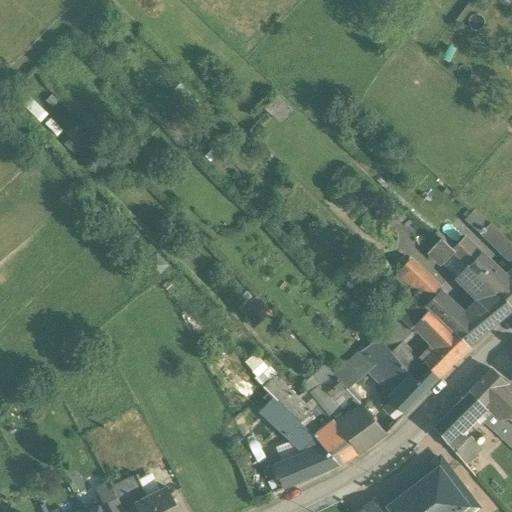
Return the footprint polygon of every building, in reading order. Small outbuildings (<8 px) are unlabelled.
[(480,215),(470,226),(479,235),(479,234),(490,223),(480,215)] [(511,245),(490,223),(479,234),(496,252),(501,251),(511,261),(511,245)] [(440,239),(429,252),(442,265),(453,253),(452,251),(440,239)] [(464,239),(452,251),(453,253),(469,268),(493,292),(494,292),(511,309),(511,284),(506,279),(506,278),(464,239)] [(432,283),(410,260),(396,275),(416,295),(419,297),(431,284),(432,283)] [(493,292),(469,268),(457,281),(483,307),(469,320),(484,333),(511,309),(494,292),(493,292)] [(431,284),(419,297),(427,305),(440,292),(431,284)] [(469,320),(440,292),(427,305),(425,307),(429,312),(452,334),(453,333),(467,347),(484,333),(469,320)] [(416,295),(396,315),(414,333),(417,330),(414,327),(429,312),(425,307),(427,305),(419,297),(416,295)] [(240,311),(254,327),(271,311),(257,296),(240,311)] [(452,334),(429,312),(414,327),(417,330),(437,349),(434,352),(449,366),(467,347),(453,333),(452,334)] [(391,353),(379,339),(360,353),(373,366),(397,392),(392,398),(382,408),(396,422),(438,378),(431,372),(429,370),(416,382),(391,353)] [(421,365),(400,344),(391,353),(416,382),(429,370),(431,372),(438,378),(438,377),(424,363),(421,365)] [(434,352),(424,363),(438,377),(449,366),(434,352)] [(360,353),(345,366),(358,380),(367,372),(373,366),(360,353)] [(358,380),(345,366),(334,376),(345,388),(347,390),(358,380)] [(397,392),(373,366),(367,372),(392,398),(397,392)] [(325,367),(302,386),(310,394),(320,386),(333,375),(325,367)] [(511,389),(491,370),(468,393),(482,406),(486,402),(495,411),(503,418),(506,421),(511,415),(511,389)] [(334,376),(333,375),(320,386),(331,400),(345,388),(334,376)] [(311,413),(274,378),(263,389),(278,404),(300,424),(306,419),(311,413)] [(331,400),(320,386),(310,394),(332,421),(337,426),(343,421),(338,416),(339,410),(331,400)] [(468,393),(433,429),(446,444),(446,443),(455,454),(467,441),(462,435),(474,422),(480,427),(495,411),(486,402),(482,406),(468,393)] [(300,424),(278,404),(265,418),(296,447),(311,435),(300,424)] [(343,421),(337,426),(341,431),(358,454),(384,434),(361,408),(343,421)] [(511,426),(506,421),(503,418),(492,430),(511,447),(511,426)] [(318,431),(306,419),(300,424),(311,435),(312,434),(313,436),(318,431)] [(318,431),(313,436),(324,448),(329,454),(330,453),(339,464),(358,454),(341,431),(337,426),(332,421),(318,431)] [(311,435),(296,447),(305,456),(324,448),(313,436),(312,434),(311,435)] [(244,440),(229,447),(240,471),(255,464),(244,440)] [(467,441),(455,454),(465,466),(477,453),(478,453),(467,441)] [(305,456),(274,467),(284,488),(339,464),(330,453),(329,454),(324,448),(305,456)] [(477,453),(465,466),(473,475),(484,461),(477,453)] [(377,508),(380,511),(471,511),(477,507),(439,459),(377,508)] [(259,473),(255,464),(240,471),(253,500),(284,488),(274,467),(259,473)] [(155,466),(136,475),(148,497),(166,488),(155,466)] [(148,497),(136,475),(122,482),(135,506),(148,499),(148,497)] [(135,506),(122,482),(111,488),(122,511),(126,511),(135,508),(136,507),(135,506)] [(122,511),(111,488),(109,485),(96,491),(102,503),(104,503),(108,511),(122,511)] [(178,511),(166,488),(148,497),(148,499),(135,506),(136,507),(135,508),(137,511),(178,511)] [(102,503),(85,511),(108,511),(104,503),(102,503)] [(379,511),(372,503),(361,511),(379,511)]
